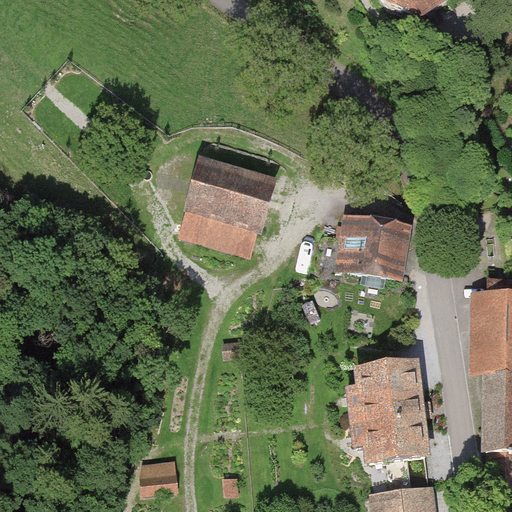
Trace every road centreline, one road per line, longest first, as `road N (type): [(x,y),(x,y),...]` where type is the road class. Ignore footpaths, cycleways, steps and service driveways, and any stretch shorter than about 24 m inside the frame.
road 1 (unclassified): [(421,214),(361,111),(201,0)]
road 2 (residential): [(473,511),(440,276),(421,214)]
